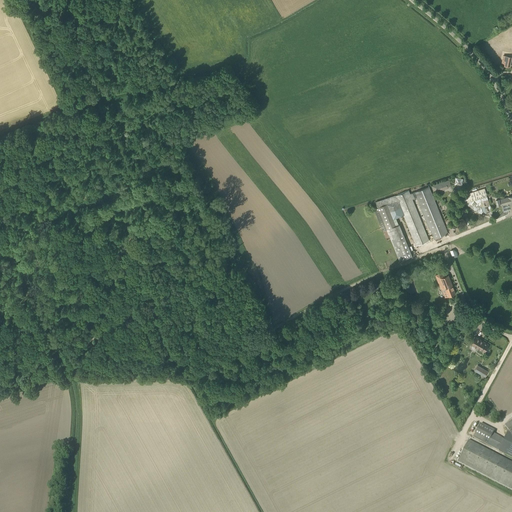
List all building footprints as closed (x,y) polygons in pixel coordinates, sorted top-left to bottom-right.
[(511,56),(503,55),(501,65),(510,67),(511,57),(511,56)] [(434,193),(448,188),(451,185),(449,180),(431,186),(434,193)] [(447,233),(429,186),(415,192),(410,194),(409,191),(396,196),(376,203),(378,208),(374,210),(386,238),(389,236),(399,260),(401,260),(401,262),(413,258),(407,242),(399,225),(396,218),(403,215),(416,246),(429,240),(412,200),(418,197),(434,238),(447,233)] [(511,208),(511,196),(500,199),(502,205),(506,204),(506,203),(509,202),(511,209),(511,208)] [(454,257),(454,258),(458,256),(457,251),(455,250),(450,251),(452,256),(453,256),(453,257),(454,257)] [(455,293),(448,275),(447,271),(436,276),(441,289),(444,287),(446,291),(448,296),(455,293)] [(484,352),(489,344),(475,336),(471,344),(480,350),(484,352)] [(485,377),(488,372),(477,366),(474,371),(485,377)] [(473,437),(491,446),(496,435),(493,434),(494,431),(484,426),(480,424),(473,437)] [(511,443),(504,439),(498,450),(506,454),(510,456),(511,457),(511,443)] [(511,489),(511,463),(504,459),(468,440),(462,452),(457,461),(511,489)]
